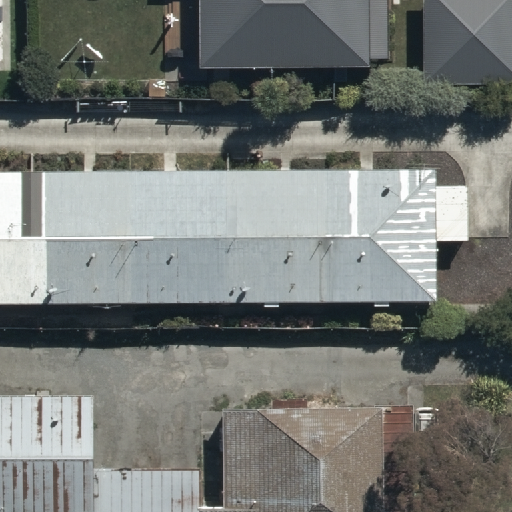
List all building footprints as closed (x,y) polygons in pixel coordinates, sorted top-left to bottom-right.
[(122,1),(122,50),(197,50),(197,54),(384,54),(383,0),(198,0),(198,1),(122,1)] [(511,0),(425,0),(426,83),(511,82),(511,0)] [(435,157),(0,160),(0,290),(438,288),(438,231),(469,231),(468,177),(435,177),(435,157)] [(198,511),(198,496),(204,496),(204,457),(94,457),(94,385),(0,384),(0,506),(93,506),(92,511),(198,511)] [(198,496),(198,511),(414,511),(414,396),(223,396),(223,496),(204,496),(198,496)]
